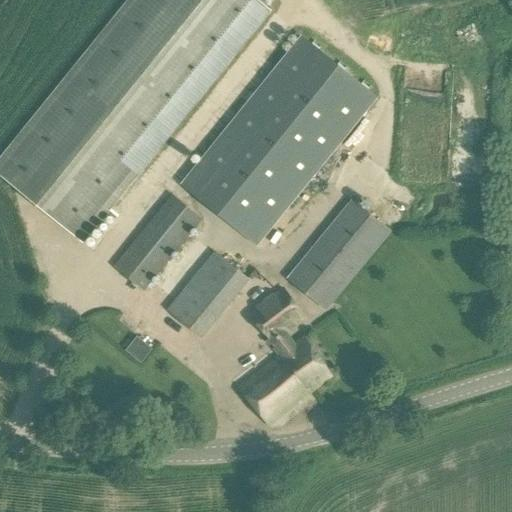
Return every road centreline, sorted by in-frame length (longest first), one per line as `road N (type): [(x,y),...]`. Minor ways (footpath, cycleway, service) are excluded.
road 1 (unknown): [(0,439),(160,180),(278,17),(296,7),(324,13),(358,48)]
road 2 (unclassified): [(511,375),(317,438),(228,454),(0,441)]
